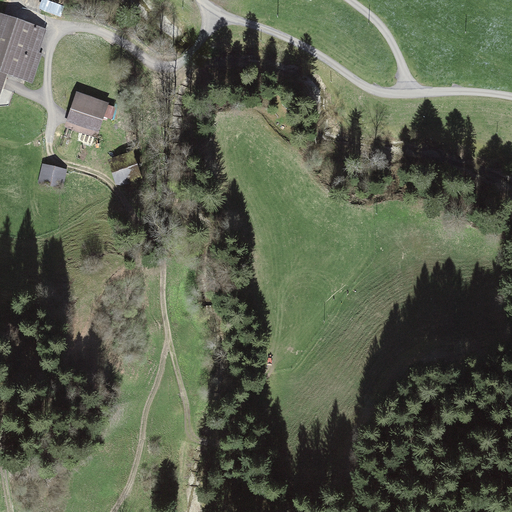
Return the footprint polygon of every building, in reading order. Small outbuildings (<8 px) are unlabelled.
[(40,12),(61,16),(63,6),(42,1),(40,12)] [(0,19),(0,83),(3,73),(32,82),(41,56),(34,54),(42,31),(1,18),(0,19)] [(0,102),(9,104),(12,90),(2,88),(0,99),(0,102)] [(91,145),(104,108),(78,99),(65,136),(91,145)] [(138,180),(130,158),(112,164),(118,182),(123,180),(124,185),(138,180)] [(63,170),(42,165),(39,179),(60,184),(63,170)]
